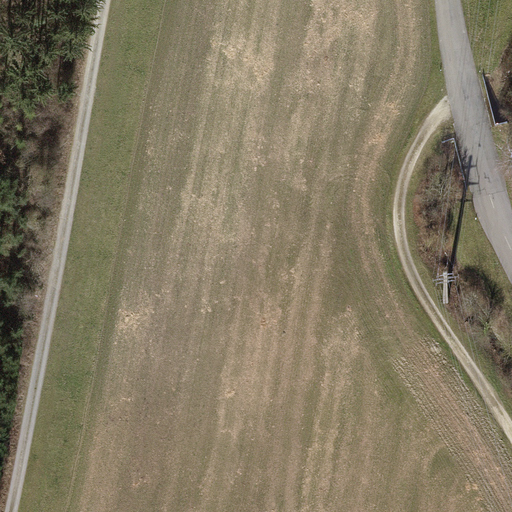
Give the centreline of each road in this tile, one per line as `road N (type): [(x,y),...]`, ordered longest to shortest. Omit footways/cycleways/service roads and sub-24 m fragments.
road 1 (track): [(106,0),(12,511)]
road 2 (track): [(511,430),(406,263),(399,207),(410,159),(464,88)]
road 3 (tertiary): [(449,0),(470,120),(511,245)]
